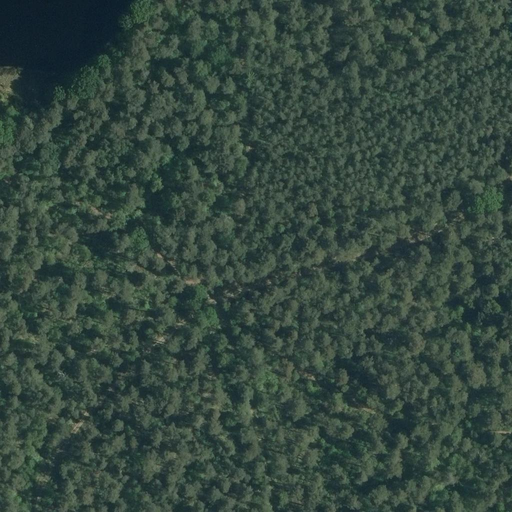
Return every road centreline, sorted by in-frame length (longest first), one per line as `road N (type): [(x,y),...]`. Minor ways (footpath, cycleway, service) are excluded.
road 1 (track): [(212,301),(380,407),(511,436)]
road 2 (track): [(511,176),(395,247),(212,301)]
road 3 (track): [(212,301),(212,256),(241,216),(246,0)]
road 4 (track): [(35,511),(58,444),(131,368),(212,301)]
road 5 (track): [(212,301),(172,252),(64,199),(0,180)]
road 6 (track): [(274,511),(244,381),(212,301)]
